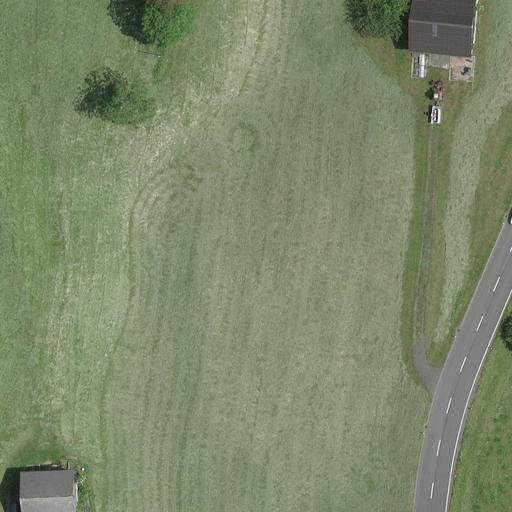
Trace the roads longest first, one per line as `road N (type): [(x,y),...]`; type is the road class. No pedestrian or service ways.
road 1 (track): [(452,387),(421,364),(435,75)]
road 2 (primary): [(511,246),(452,387),(429,511)]
